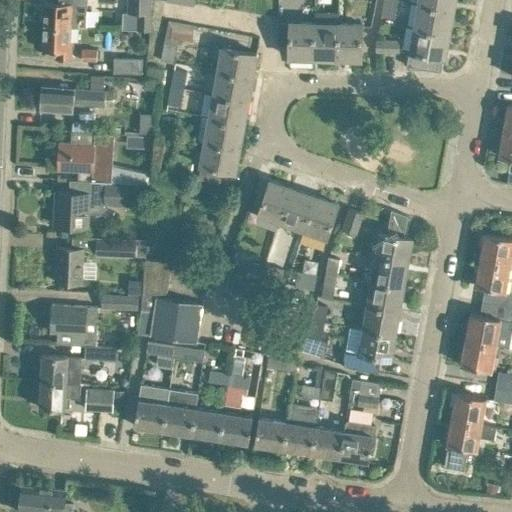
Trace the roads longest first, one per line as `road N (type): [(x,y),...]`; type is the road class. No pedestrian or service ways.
road 1 (residential): [(457,218),(279,164),(282,110),(301,93),(478,95)]
road 2 (residential): [(406,503),(457,218)]
road 3 (residential): [(268,485),(0,443)]
road 4 (residential): [(406,503),(268,485)]
